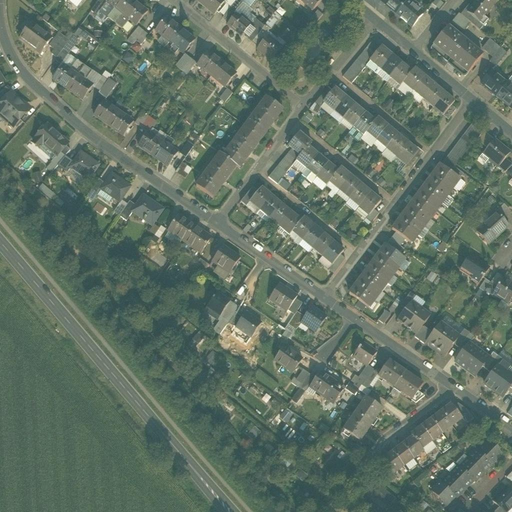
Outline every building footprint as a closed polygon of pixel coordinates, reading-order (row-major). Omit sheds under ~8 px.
[(96,16),(107,1),(104,0),(99,0),(91,12),(96,16)] [(111,0),(108,4),(115,9),(122,15),(133,1),(132,0),(111,0)] [(205,7),(214,15),(225,1),(223,0),(198,0),(197,2),(204,8),(205,7)] [(236,0),(222,18),(229,23),(235,15),(243,5),(237,0),(236,0)] [(296,0),(312,13),(322,0),(296,0)] [(381,0),(380,2),(396,14),(406,1),(404,0),(381,0)] [(439,8),(442,2),(437,0),(434,0),(432,5),(439,8)] [(491,0),(477,0),(471,8),(483,17),(495,3),(491,0)] [(133,1),(122,15),(129,21),(136,26),(147,12),(133,1)] [(422,14),(406,1),(396,14),(411,27),(418,19),(422,14)] [(488,21),(483,17),(471,8),(468,12),(467,13),(475,19),(474,19),(483,27),(488,21)] [(115,24),(122,15),(115,9),(107,18),(115,24)] [(465,10),(460,16),(469,23),(476,29),(479,31),(483,27),(474,19),(475,19),(467,13),(468,12),(465,10)] [(310,19),(315,24),(322,15),(317,11),(310,19)] [(265,25),(270,29),(280,17),(275,13),(265,25)] [(461,32),(469,23),(460,16),(459,14),(451,24),(461,32)] [(122,30),(129,21),(122,15),(115,24),(122,30)] [(251,24),(245,19),(243,21),(240,18),(235,15),(229,23),(227,25),(233,30),(241,37),(243,35),(252,24),(251,24)] [(162,38),(169,43),(180,29),(166,18),(155,32),(162,38)] [(255,20),(251,24),(252,24),(243,35),(247,38),(254,30),(258,34),(264,27),(255,20)] [(19,40),(40,55),(51,39),(31,24),(19,40)] [(258,34),(263,38),(265,35),(269,31),(270,29),(265,25),(264,27),(258,34)] [(133,44),(136,41),(143,32),(138,27),(128,40),(133,44)] [(433,46),(450,60),(465,42),(448,28),(433,46)] [(78,29),(69,42),(57,59),(55,61),(61,65),(84,34),(78,29)] [(194,40),(180,29),(169,43),(172,46),(178,51),(183,54),(194,40)] [(247,38),(251,42),(258,34),(254,30),(247,38)] [(275,43),(281,48),(286,43),(279,36),(277,38),(269,31),(265,35),(267,37),(275,43)] [(148,36),(143,32),(136,41),(141,45),(148,36)] [(51,55),(57,59),(69,42),(58,33),(49,46),(54,50),(51,55)] [(265,40),(263,38),(258,34),(251,42),(259,48),(265,40)] [(265,55),(271,61),(280,50),(273,45),(275,43),(267,37),(265,40),(259,48),(256,50),(264,56),(265,55)] [(169,43),(162,38),(158,43),(165,48),(169,43)] [(483,50),(492,58),(500,49),(490,41),(483,50)] [(371,42),(367,47),(376,54),(380,49),(371,42)] [(482,57),(465,42),(450,60),(467,74),(468,74),(482,57)] [(142,48),(136,43),(131,49),(137,53),(142,48)] [(174,55),(178,51),(172,46),(170,48),(172,49),(170,52),(174,55)] [(431,49),(448,63),(450,60),(433,46),(431,49)] [(367,47),(363,52),(372,59),(376,54),(367,47)] [(372,59),(371,60),(377,65),(375,67),(380,71),(381,69),(391,56),(381,48),(380,49),(376,54),(372,59)] [(506,54),(500,49),(492,58),(489,62),(495,67),(506,54)] [(197,66),(211,77),(222,63),(208,52),(197,66)] [(363,52),(360,56),(368,63),(371,60),(372,59),(363,52)] [(134,59),(127,53),(122,59),(129,65),(134,59)] [(175,67),(181,71),(189,61),(184,56),(175,67)] [(360,56),(356,60),(365,67),(366,67),(368,63),(360,56)] [(401,65),(391,56),(381,69),(387,73),(385,75),(389,79),(391,77),(401,65)] [(356,60),(353,65),(362,72),(365,67),(356,60)] [(376,75),(380,71),(375,67),(377,65),(371,60),(368,63),(366,67),(376,75)] [(467,74),(450,60),(448,63),(465,77),(467,74)] [(194,65),(189,61),(181,71),(185,75),(194,65)] [(78,63),(72,72),(78,76),(84,67),(78,63)] [(236,75),(222,63),(211,77),(225,89),(236,75)] [(353,65),(349,69),(358,76),(362,72),(353,65)] [(411,73),(401,65),(391,77),(396,82),(395,83),(399,87),(404,82),(411,73)] [(68,91),(78,76),(72,72),(63,66),(53,81),(68,91)] [(84,67),(78,76),(84,81),(90,72),(84,67)] [(349,69),(346,73),(355,80),(358,76),(349,69)] [(411,73),(404,82),(409,86),(407,88),(412,92),(414,90),(424,78),(414,70),(411,73)] [(481,84),(496,97),(507,84),(491,71),(481,84)] [(94,87),(100,91),(108,79),(110,78),(103,73),(94,87)] [(351,85),(355,80),(346,73),(342,77),(351,85)] [(93,86),(84,81),(78,76),(68,91),(82,101),(93,86)] [(434,86),(424,78),(414,90),(419,95),(418,97),(422,100),(424,98),(434,86)] [(116,85),(108,79),(100,91),(98,94),(106,99),(116,85)] [(409,96),(412,92),(407,88),(409,86),(404,82),(399,87),(399,88),(409,96)] [(511,88),(507,84),(496,97),(511,110),(511,88)] [(444,94),(434,86),(424,98),(429,103),(427,105),(432,108),(434,107),(444,94)] [(219,99),(225,103),(232,94),(227,89),(219,99)] [(314,104),(319,108),(323,104),(323,103),(324,102),(332,92),(327,89),(314,104)] [(333,112),(335,110),(345,98),(334,89),(332,92),(324,102),(330,107),(329,108),(333,112)] [(0,105),(2,106),(11,96),(4,90),(0,93),(0,105)] [(7,123),(12,128),(15,127),(20,121),(19,121),(28,111),(25,106),(12,94),(11,96),(2,106),(0,105),(0,117),(4,121),(4,122),(5,124),(7,123)] [(454,103),(444,94),(434,107),(439,111),(438,113),(442,117),(443,117),(451,107),(454,103)] [(196,187),(211,198),(216,191),(217,192),(236,167),(238,168),(243,162),(244,163),(261,140),(260,139),(264,133),(266,134),(283,110),(266,98),(262,103),(263,104),(260,109),(259,108),(240,133),(242,134),(238,138),(237,137),(223,157),(219,154),(215,160),(217,161),(212,168),(210,166),(196,187)] [(355,106),(345,98),(335,110),(340,115),(339,117),(343,120),(344,118),(355,106)] [(94,117),(108,127),(118,112),(104,102),(94,117)] [(319,108),(314,104),(310,110),(312,112),(317,114),(319,108)] [(329,108),(323,104),(319,108),(329,116),(333,112),(329,108)] [(364,114),(355,106),(344,118),(348,122),(347,124),(353,129),(364,114)] [(443,117),(448,121),(455,110),(451,107),(443,117)] [(133,122),(118,112),(108,127),(123,137),(133,122)] [(339,117),(333,112),(329,116),(339,125),(340,124),(343,120),(339,117)] [(135,123),(141,127),(148,117),(142,113),(135,123)] [(364,114),(353,129),(363,137),(366,133),(367,131),(375,122),(364,114)] [(155,122),(148,117),(141,127),(148,132),(155,122)] [(377,119),(375,122),(367,131),(373,136),(371,138),(376,142),(377,140),(387,127),(377,119)] [(347,124),(343,120),(340,124),(350,132),(353,129),(347,124)] [(33,144),(39,150),(43,146),(56,157),(56,158),(65,147),(68,144),(47,126),(35,139),(36,140),(33,144)] [(471,126),(467,131),(476,137),(480,132),(471,126)] [(397,136),(387,127),(377,140),(383,145),(381,146),(385,150),(387,148),(397,136)] [(152,129),(149,133),(163,143),(167,137),(160,132),(158,134),(152,129)] [(360,140),(363,137),(353,129),(350,132),(347,135),(357,143),(360,140)] [(473,142),(476,137),(467,131),(464,135),(473,142)] [(138,147),(153,157),(163,143),(149,133),(148,132),(138,147)] [(479,143),(486,149),(494,141),(483,132),(476,141),(479,143)] [(371,138),(366,133),(363,137),(360,140),(370,148),(372,146),(376,142),(371,138)] [(291,149),(300,156),(308,147),(308,148),(311,144),(299,134),(288,147),(291,149)] [(469,147),(473,142),(464,135),(460,140),(469,147)] [(407,144),(397,136),(387,148),(393,153),(391,155),(395,158),(397,156),(407,144)] [(170,148),(174,142),(167,137),(163,143),(170,148)] [(466,151),(469,147),(460,140),(457,145),(466,151)] [(487,160),(498,168),(505,159),(508,156),(503,152),(505,150),(494,141),(486,149),(483,153),(489,158),(487,160)] [(381,146),(376,142),(372,146),(382,154),(385,150),(381,146)] [(170,148),(163,143),(153,157),(168,168),(178,153),(170,148)] [(180,154),(185,159),(193,147),(187,143),(180,154)] [(417,152),(407,144),(397,156),(402,161),(401,163),(405,166),(406,167),(415,155),(417,152)] [(462,156),(466,151),(457,145),(453,149),(462,156)] [(52,161),(56,157),(43,146),(39,150),(52,161)] [(56,168),(57,166),(65,157),(70,151),(65,147),(56,158),(56,157),(52,161),(50,163),(51,164),(56,168)] [(318,156),(308,148),(308,147),(300,156),(297,160),(303,165),(302,166),(306,170),(307,168),(318,156)] [(291,149),(288,153),(297,161),(297,160),(300,156),(291,149)] [(459,161),(462,156),(453,149),(450,154),(459,161)] [(391,155),(385,150),(382,154),(380,156),(390,164),(392,162),(395,158),(391,155)] [(296,161),(297,161),(288,153),(284,158),(293,165),(296,161)] [(489,158),(483,153),(478,159),(484,164),(487,160),(489,158)] [(70,169),(86,180),(88,182),(99,166),(80,154),(74,164),(70,169)] [(455,166),(459,161),(450,154),(446,159),(455,166)] [(359,162),(351,155),(347,160),(355,167),(359,162)] [(400,172),(406,177),(419,159),(415,155),(406,167),(405,166),(400,172)] [(318,156),(307,168),(313,173),(312,175),(316,178),(317,176),(328,164),(318,156)] [(74,164),(65,157),(57,166),(67,173),(70,169),(74,164)] [(292,166),(293,165),(284,158),(281,162),(290,169),(292,166)] [(401,163),(395,158),(392,162),(398,167),(396,173),(404,180),(406,177),(400,172),(405,166),(401,163)] [(498,168),(504,173),(511,166),(505,159),(498,168)] [(302,166),(296,161),(293,165),(292,166),(302,175),(306,170),(302,166)] [(441,166),(450,173),(454,168),(444,161),(441,166)] [(286,174),(290,169),(281,162),(277,167),(286,174)] [(46,169),(51,173),(56,168),(51,164),(46,169)] [(175,173),(180,176),(186,167),(182,164),(175,173)] [(338,172),(328,164),(317,176),(323,181),(322,183),(326,187),(329,183),(330,181),(338,172)] [(440,166),(434,174),(453,188),(459,180),(450,173),(441,166),(440,166)] [(191,170),(186,167),(180,176),(185,179),(191,170)] [(277,185),(286,174),(277,167),(268,178),(277,185)] [(83,184),(86,180),(70,169),(67,173),(68,174),(83,184)] [(341,169),(338,172),(330,181),(336,186),(335,188),(339,191),(340,190),(350,177),(341,169)] [(375,174),(369,169),(365,175),(371,180),(375,174)] [(316,178),(312,175),(306,170),(302,175),(301,176),(311,184),(316,178)] [(40,173),(33,175),(35,185),(42,183),(40,173)] [(83,184),(68,174),(66,177),(81,187),(83,184)] [(447,196),(453,188),(434,174),(428,182),(447,196)] [(113,199),(119,203),(130,188),(112,175),(105,185),(101,191),(113,199)] [(360,185),(350,177),(340,190),(346,194),(344,196),(349,199),(350,198),(360,185)] [(322,183),(316,178),(311,184),(321,192),(326,187),(322,183)] [(386,184),(381,178),(376,183),(381,188),(386,184)] [(86,198),(92,202),(96,196),(97,197),(101,191),(105,185),(98,180),(86,198)] [(290,187),(282,180),(278,185),(286,192),(290,187)] [(459,180),(453,188),(458,192),(464,184),(459,180)] [(441,204),(447,196),(428,182),(422,190),(441,204)] [(335,188),(329,183),(326,187),(331,191),(327,196),(331,200),(335,195),(339,191),(335,188)] [(42,185),(38,190),(51,201),(56,196),(42,185)] [(370,194),(360,185),(350,198),(356,202),(354,204),(358,208),(360,206),(370,194)] [(246,207),(249,203),(258,192),(252,188),(240,203),(246,207)] [(261,189),(258,192),(249,203),(259,211),(261,210),(271,197),(261,189)] [(435,212),(441,204),(422,190),(416,198),(435,212)] [(101,191),(97,197),(108,205),(113,199),(101,191)] [(344,196),(339,191),(335,195),(345,203),(349,199),(344,196)] [(380,202),(370,194),(360,206),(365,211),(364,212),(369,216),(374,210),(380,202)] [(447,196),(441,204),(447,208),(453,201),(447,196)] [(145,220),(152,225),(154,223),(163,210),(143,197),(135,208),(132,213),(145,222),(145,220)] [(281,205),(271,197),(261,210),(266,214),(265,216),(269,220),(271,218),(281,205)] [(429,220),(435,212),(416,198),(410,206),(429,220)] [(354,204),(349,199),(345,203),(344,205),(354,213),(354,212),(358,208),(354,204)] [(113,213),(119,217),(120,216),(127,206),(121,202),(113,213)] [(97,203),(93,209),(102,215),(106,208),(97,203)] [(120,216),(126,221),(132,213),(135,208),(129,203),(127,206),(120,216)] [(259,211),(249,203),(246,207),(255,216),(256,215),(259,211)] [(291,214),(281,205),(271,218),(276,222),(275,224),(279,228),(281,226),(291,214)] [(423,228),(429,220),(410,206),(404,214),(423,228)] [(364,212),(358,208),(354,212),(361,218),(360,220),(367,226),(370,223),(366,220),(369,216),(364,212)] [(496,213),(503,221),(507,216),(500,208),(495,213),(496,214),(496,213)] [(366,220),(370,223),(378,213),(374,210),(369,216),(366,220)] [(265,216),(259,211),(256,215),(266,224),(269,220),(265,216)] [(91,217),(85,213),(81,219),(87,222),(91,217)] [(489,220),(483,226),(495,239),(508,227),(503,221),(496,213),(496,214),(489,220)] [(301,222),(291,214),(281,226),(286,231),(285,232),(289,236),(294,231),(301,222)] [(417,236),(423,228),(404,214),(398,222),(417,236)] [(182,241),(184,243),(194,228),(178,216),(168,232),(182,241)] [(483,226),(489,220),(484,216),(478,222),(483,226)] [(301,222),(294,231),(299,236),(298,238),(302,241),(303,239),(314,227),(304,219),(301,222)] [(338,224),(333,219),(328,224),(334,229),(338,224)] [(423,228),(428,232),(434,224),(429,220),(423,228)] [(411,245),(417,236),(398,222),(392,231),(395,233),(404,240),(411,245)] [(148,231),(155,236),(161,227),(154,223),(152,225),(148,231)] [(488,246),(495,239),(483,226),(476,233),(488,246)] [(155,236),(159,239),(165,230),(161,227),(155,236)] [(323,235),(314,227),(303,239),(309,244),(307,246),(312,249),(313,247),(323,235)] [(211,239),(194,228),(184,243),(201,254),(211,239)] [(285,232),(279,228),(276,232),(286,240),(289,236),(285,232)] [(428,232),(423,228),(417,236),(422,240),(428,232)] [(295,241),(298,238),(299,236),(294,231),(289,236),(295,241)] [(182,241),(168,232),(164,238),(178,247),(182,241)] [(395,233),(391,240),(400,246),(404,240),(395,233)] [(333,243),(323,235),(313,247),(319,252),(317,254),(321,257),(323,256),(333,243)] [(302,241),(298,238),(295,241),(293,243),(297,247),(298,246),(302,241)] [(395,253),(400,246),(391,240),(386,246),(395,253)] [(307,246),(302,241),(298,246),(307,254),(312,249),(307,246)] [(343,252),(333,243),(323,256),(329,260),(327,262),(332,266),(339,257),(343,252)] [(385,246),(379,254),(398,268),(404,261),(405,260),(395,253),(386,246),(385,246)] [(217,266),(229,275),(240,259),(231,253),(230,253),(222,248),(212,262),(217,266)] [(392,277),(398,268),(379,254),(373,262),(392,277)] [(470,280),(478,285),(482,279),(483,279),(489,270),(475,261),(476,260),(469,255),(460,270),(472,278),(470,280)] [(327,262),(321,257),(317,262),(328,271),(332,266),(327,262)] [(327,271),(333,276),(344,261),(339,257),(332,266),(328,271),(327,271)] [(194,269),(198,272),(204,263),(200,260),(194,269)] [(404,261),(398,268),(404,273),(410,265),(404,261)] [(386,285),(392,277),(373,262),(367,270),(386,285)] [(209,266),(204,263),(198,272),(203,275),(209,266)] [(225,281),(229,275),(217,266),(213,273),(225,281)] [(380,293),(386,285),(367,270),(361,278),(380,293)] [(437,277),(431,272),(426,279),(432,283),(437,277)] [(511,276),(507,273),(502,279),(511,285),(511,276)] [(496,274),(490,284),(496,288),(502,279),(503,278),(496,274)] [(392,277),(386,285),(391,288),(397,280),(392,277)] [(375,301),(380,293),(361,278),(355,286),(375,301)] [(476,288),(484,293),(490,284),(483,279),(482,279),(478,285),(476,288)] [(501,301),(508,305),(511,297),(511,285),(502,279),(496,288),(492,295),(501,301)] [(496,288),(490,284),(484,293),(491,297),(492,295),(496,288)] [(268,301),(287,313),(288,312),(295,300),(297,298),(291,295),(292,293),(284,288),(283,290),(278,286),(268,301)] [(366,307),(368,309),(375,301),(355,286),(349,295),(359,302),(366,307)] [(475,297),(479,299),(484,293),(476,288),(471,295),(475,297)] [(380,293),(375,301),(378,303),(378,304),(384,296),(380,293)] [(400,306),(405,310),(411,302),(415,297),(410,293),(400,306)] [(220,318),(222,320),(229,310),(228,309),(231,304),(216,294),(206,309),(220,318)] [(411,302),(421,309),(425,303),(416,296),(415,297),(411,302)] [(288,312),(294,316),(296,313),(302,304),(295,300),(288,312)] [(378,303),(375,301),(368,309),(372,311),(378,303)] [(503,312),(508,305),(501,301),(497,308),(503,312)] [(366,307),(359,302),(354,307),(362,313),(366,307)] [(397,321),(406,328),(421,309),(411,302),(405,310),(397,321)] [(228,309),(229,310),(235,313),(238,309),(231,304),(228,309)] [(220,318),(206,309),(203,313),(217,322),(220,318)] [(309,328),(316,333),(326,319),(311,309),(304,318),(301,323),(298,328),(305,334),(309,328)] [(430,316),(421,309),(406,328),(415,335),(416,335),(422,327),(430,316)] [(228,324),(235,313),(229,310),(222,320),(228,324)] [(378,321),(384,325),(390,316),(385,312),(378,321)] [(242,318),(235,313),(228,324),(235,329),(242,318)] [(304,318),(296,313),(294,316),(288,326),(296,332),(298,328),(301,323),(304,318)] [(238,331),(251,339),(261,325),(245,314),(242,318),(235,329),(238,331)] [(450,330),(455,323),(446,317),(441,323),(450,330)] [(222,320),(220,318),(217,322),(219,323),(212,332),(219,336),(228,324),(222,320)] [(426,343),(436,349),(450,330),(441,323),(440,323),(432,334),(426,342),(426,343)] [(455,323),(450,330),(459,337),(464,330),(455,323)] [(286,331),(293,336),(296,332),(288,326),(285,331),(286,331)] [(414,337),(419,341),(427,330),(422,327),(416,335),(415,335),(414,337)] [(246,347),(251,339),(238,331),(235,329),(230,336),(246,347)] [(432,334),(427,330),(419,341),(424,345),(426,343),(426,342),(432,334)] [(459,337),(450,330),(436,349),(445,356),(454,345),(459,337)] [(454,345),(458,349),(469,334),(464,330),(459,337),(454,345)] [(293,336),(286,331),(282,337),(289,342),(293,336)] [(474,338),(469,334),(458,349),(463,352),(469,344),(469,345),(474,338)] [(353,358),(367,368),(376,354),(363,344),(360,349),(359,349),(353,358)] [(455,364),(465,371),(479,352),(469,345),(469,344),(463,352),(455,364)] [(274,362),(291,373),(295,367),(297,368),(302,361),(284,348),(274,362)] [(488,359),(479,352),(465,371),(474,378),(482,368),(488,359)] [(511,360),(501,352),(497,357),(502,360),(502,362),(510,368),(511,364),(511,360)] [(482,368),(487,371),(497,357),(493,353),(488,359),(482,368)] [(502,360),(497,357),(487,371),(492,375),(501,362),(502,362),(502,360)] [(378,377),(394,388),(405,373),(388,362),(379,376),(378,377)] [(492,391),(507,372),(510,368),(502,362),(501,362),(492,375),(484,385),(492,391)] [(354,387),(359,390),(362,386),(372,371),(367,368),(354,387)] [(296,381),(302,385),(307,377),(308,375),(303,371),(296,380),(296,381)] [(372,371),(362,386),(367,390),(372,382),(374,383),(378,377),(379,376),(372,371)] [(511,376),(507,372),(492,391),(502,399),(510,388),(511,384),(511,376)] [(309,388),(326,400),(337,385),(320,373),(313,382),(309,388)] [(423,386),(405,373),(394,388),(401,393),(412,401),(417,394),(423,386)] [(313,382),(307,377),(302,385),(299,388),(306,393),(309,388),(313,382)] [(299,388),(302,385),(296,381),(296,380),(293,378),(290,383),(299,390),(299,388)] [(345,390),(354,397),(359,391),(359,390),(354,387),(350,384),(345,390)] [(344,390),(337,385),(326,400),(334,405),(344,390)] [(370,392),(367,390),(362,386),(359,390),(359,391),(367,397),(370,392)] [(306,393),(299,388),(299,390),(292,399),(298,404),(306,393)] [(401,393),(394,388),(390,395),(397,400),(401,393)] [(411,402),(416,406),(424,399),(417,394),(412,401),(411,402)] [(366,399),(354,415),(371,426),(382,410),(366,399)] [(451,405),(441,413),(451,427),(461,420),(462,419),(453,409),(451,405)] [(461,420),(466,426),(474,420),(467,411),(458,405),(453,409),(462,419),(461,420)] [(441,435),(451,427),(441,413),(431,421),(441,435)] [(359,443),(371,426),(354,415),(343,432),(350,436),(359,443)] [(431,442),(441,435),(431,421),(421,428),(431,442)] [(421,450),(431,442),(421,428),(411,436),(412,438),(421,450)] [(423,452),(421,450),(412,438),(402,446),(413,460),(423,452)] [(487,443),(478,452),(491,466),(493,467),(502,457),(497,452),(498,451),(493,446),(492,447),(487,443)] [(353,450),(361,456),(365,452),(356,445),(353,450)] [(403,468),(413,460),(402,446),(392,454),(403,468)] [(483,474),(491,466),(478,452),(476,451),(468,459),(483,474)] [(393,475),(403,468),(392,454),(382,461),(386,467),(393,475)] [(474,483),(483,474),(468,459),(460,468),(473,482),(474,483)] [(379,472),(391,483),(396,479),(393,475),(386,467),(379,472)] [(465,490),(473,482),(460,468),(458,467),(450,475),(465,490)] [(456,499),(465,490),(450,475),(441,484),(455,497),(455,498),(456,499)] [(367,490),(389,508),(395,500),(373,482),(367,490)] [(446,506),(455,498),(455,497),(441,484),(440,482),(431,492),(446,506)] [(499,508),(502,511),(507,511),(511,507),(511,493),(506,487),(492,502),(499,508)]
